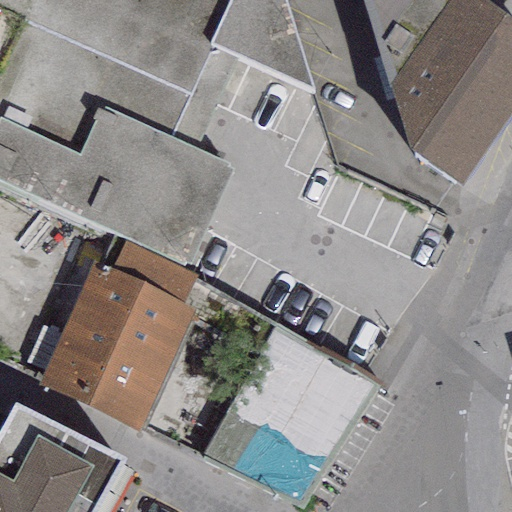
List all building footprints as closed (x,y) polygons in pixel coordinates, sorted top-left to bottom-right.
[(0,0),(0,15),(19,24),(0,66),(0,193),(116,241),(185,275),(231,178),(166,139),(210,48),(232,0),(0,0)] [(310,93),(281,0),(232,0),(210,48),(310,93)] [(359,0),(388,96),(457,0),(359,0)] [(511,35),(463,0),(457,0),(388,96),(411,168),(462,201),(511,126),(511,35)] [(0,66),(19,24),(0,15),(0,66)] [(145,430),(200,319),(210,299),(194,292),(199,282),(185,275),(116,241),(101,271),(94,268),(31,396),(136,447),(145,430)] [(200,319),(145,430),(289,511),(306,511),(375,391),(210,299),(200,319)] [(105,511),(125,478),(13,417),(0,440),(0,511),(105,511)]
